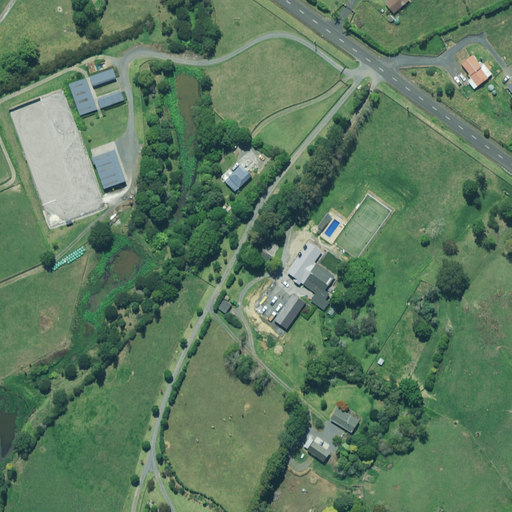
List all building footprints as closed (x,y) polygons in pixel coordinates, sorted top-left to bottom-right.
[(391,0),(392,0),(387,4),(395,13),(410,0),(391,0)] [(463,64),(471,74),(469,75),(472,79),(469,81),(475,89),(493,75),(484,65),(483,66),(475,55),(463,64)] [(118,79),(115,69),(91,77),(95,87),(118,79)] [(500,81),(497,76),(491,81),(495,86),(500,81)] [(99,110),(88,78),(71,84),(81,116),(99,110)] [(66,90),(11,109),(51,227),(106,209),(66,90)] [(126,100),(123,92),(99,100),(102,108),(126,100)] [(128,182),(115,142),(101,147),(92,150),(105,189),(128,182)] [(254,176),(243,165),(235,174),(230,169),(222,177),(238,193),(254,176)] [(318,232),(320,234),(330,222),(325,219),(319,227),(321,229),(318,232)] [(336,277),(318,264),(311,273),(309,272),(301,282),(318,293),(312,301),(326,310),(331,303),(327,300),(331,294),(327,291),(336,277)] [(234,305),(225,299),(219,308),(228,314),(234,305)] [(338,308),(333,305),(328,313),(333,316),(338,308)] [(360,420),(340,408),(332,421),(353,433),(360,420)] [(336,439),(328,433),(325,437),(333,443),(336,439)]
